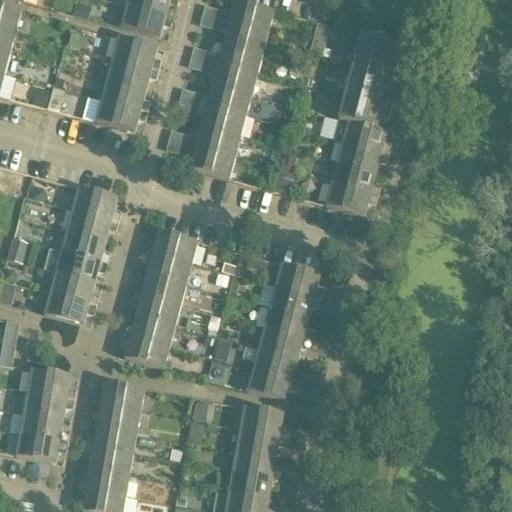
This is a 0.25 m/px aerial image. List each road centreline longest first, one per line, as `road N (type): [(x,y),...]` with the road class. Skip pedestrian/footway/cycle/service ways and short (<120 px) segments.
road 1 (residential): [(371,259),(147,196),(154,166)]
road 2 (residential): [(310,511),(321,424),(371,259)]
road 3 (residential): [(371,259),(419,55)]
road 4 (residential): [(154,166),(201,0)]
road 5 (residential): [(154,166),(0,127)]
